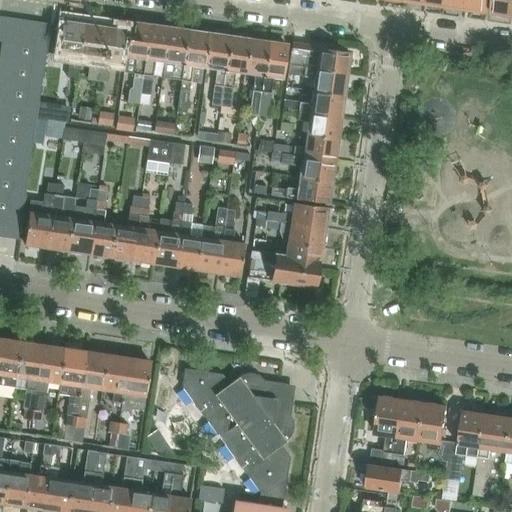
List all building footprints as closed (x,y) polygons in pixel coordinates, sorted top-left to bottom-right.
[(444,0),(444,7),(460,9),(460,7),(465,8),(465,0),(444,0)] [(465,0),(465,8),(469,9),(469,11),(485,13),(487,3),(487,0),(465,0)] [(490,12),(490,14),(507,16),(507,14),(511,15),(511,12),(511,0),(491,0),(490,11),(490,12)] [(8,43),(12,18),(0,16),(0,41),(0,42),(8,43)] [(21,45),(24,20),(12,18),(8,43),(21,45)] [(33,47),(37,22),(24,20),(21,45),(33,47)] [(60,31),(57,55),(68,56),(65,75),(75,77),(78,58),(83,24),(77,24),(78,22),(63,20),(63,22),(62,21),(60,31)] [(46,49),(50,24),(37,22),(33,47),(32,52),(45,54),(46,49)] [(86,79),(96,80),(104,27),(98,27),(98,25),(83,22),(83,24),(78,58),(88,59),(86,79)] [(125,57),(123,72),(132,73),(130,88),(128,90),(126,103),(138,104),(139,95),(140,94),(139,94),(148,27),(147,27),(147,26),(147,24),(146,23),(138,22),(136,24),(136,25),(134,25),(133,32),(128,31),(127,41),(125,57)] [(155,28),(149,27),(148,27),(139,94),(140,94),(149,95),(153,61),(162,62),(167,30),(166,30),(166,28),(165,26),(157,25),(155,27),(155,28)] [(108,62),(118,63),(120,64),(125,30),(124,30),(124,28),(109,26),(109,28),(104,27),(96,80),(105,82),(108,62)] [(186,31),(185,29),(184,29),(176,27),(174,30),(174,31),(167,30),(162,62),(172,64),(170,79),(180,80),(186,32),(186,31)] [(176,111),(185,113),(189,81),(199,83),(206,35),(204,35),(204,34),(203,31),(195,30),(193,32),(193,33),(186,32),(180,80),(175,109),(176,109),(176,111)] [(208,46),(205,68),(214,70),(209,104),(220,106),(229,39),(225,38),(223,38),(223,37),(222,35),(222,34),(214,33),(212,35),(212,36),(210,36),(208,46)] [(229,39),(220,106),(229,107),(234,73),(243,74),(248,41),(244,41),(242,40),(242,39),(241,38),(241,37),(233,36),(231,38),(231,39),(229,39)] [(248,41),(243,74),(253,75),(247,114),(256,115),(266,44),(263,43),(261,43),(261,42),(260,40),(260,39),(252,38),(250,40),(250,41),(248,41)] [(266,44),(256,115),(266,117),(271,78),(281,80),(282,80),(285,57),(287,47),(282,46),(280,46),(280,45),(279,43),(279,42),(271,41),(269,43),(269,44),(268,44),(266,44)] [(347,74),(350,52),(291,44),(288,64),(306,67),(307,56),(315,57),(313,68),(313,69),(347,74)] [(44,65),(45,54),(32,52),(29,52),(27,63),(44,65)] [(42,76),(44,65),(27,63),(25,74),(42,76)] [(301,76),(312,78),(310,91),(344,96),(347,80),(345,80),(345,75),(347,75),(347,74),(313,69),(313,68),(306,67),(288,64),(287,74),(302,76),(301,76)] [(40,87),(42,76),(25,74),(24,85),(40,87)] [(39,98),(40,87),(24,85),(22,96),(39,98)] [(297,111),(341,117),(342,116),(340,116),(340,111),(342,112),(344,96),(310,91),(308,104),(298,102),(297,104),(282,102),(281,109),(297,111)] [(37,109),(39,98),(22,96),(20,107),(37,109)] [(69,109),(53,106),(51,120),(67,122),(69,109)] [(35,121),(37,109),(20,107),(19,118),(35,121)] [(82,108),(81,119),(89,120),(91,109),(82,108)] [(297,111),(296,118),(295,120),(306,122),(304,134),(338,139),(341,123),(339,123),(339,119),(341,119),(341,117),(297,111)] [(112,113),(98,112),(96,127),(111,128),(113,113),(112,113)] [(133,118),(118,116),(117,116),(115,130),(131,132),(133,118)] [(34,132),(35,121),(19,118),(17,129),(34,132)] [(46,137),(62,140),(64,127),(65,123),(48,121),(46,137)] [(136,129),(149,131),(151,122),(138,121),(136,129)] [(155,122),(154,132),(172,135),(173,124),(155,122)] [(280,124),(279,132),(289,134),(290,125),(280,124)] [(84,130),(64,127),(62,140),(83,143),(84,130)] [(32,143),(34,132),(17,129),(15,140),(32,143)] [(84,130),(83,143),(104,146),(104,141),(105,133),(84,130)] [(218,132),(217,143),(229,144),(230,134),(218,132)] [(105,133),(104,141),(126,144),(127,136),(105,133)] [(204,133),(203,141),(215,142),(216,134),(204,133)] [(236,144),(245,145),(247,135),(237,134),(236,144)] [(272,143),(271,152),(335,161),(336,159),(334,159),(334,155),(336,155),(338,139),(304,134),(303,147),(272,143)] [(149,139),(127,136),(126,144),(148,147),(149,139)] [(148,147),(146,161),(167,164),(170,142),(149,139),(148,147)] [(30,154),(32,143),(15,140),(14,151),(30,154)] [(259,140),(258,150),(270,152),(271,152),(272,143),(273,142),(259,140)] [(167,164),(181,166),(184,144),(170,142),(167,164)] [(198,146),(198,147),(196,163),(211,165),(213,149),(214,148),(198,146)] [(234,152),(218,150),(216,164),(232,166),(233,159),(234,152)] [(29,165),(30,154),(14,151),(12,162),(29,165)] [(234,152),(233,159),(248,161),(249,154),(234,152)] [(297,177),(332,182),(335,167),(333,166),(333,161),(335,162),(335,161),(271,152),(270,152),(269,160),(289,162),(288,165),(298,166),(297,177)] [(27,176),(29,165),(12,162),(10,174),(27,176)] [(25,187),(27,176),(10,174),(9,185),(25,187)] [(317,202),(327,203),(328,198),(330,198),(332,182),(297,177),(295,189),(285,187),(285,189),(271,187),(270,195),(317,202)] [(24,241),(24,243),(25,244),(24,246),(31,247),(40,248),(41,246),(46,247),(55,184),(46,182),(44,193),(42,192),(40,209),(39,213),(31,212),(28,212),(25,233),(24,241)] [(55,184),(46,247),(51,247),(50,249),(67,252),(74,206),(75,197),(73,197),(62,195),(61,195),(62,185),(55,184)] [(24,198),(25,187),(9,185),(7,196),(24,198)] [(254,185),(253,193),(265,194),(266,187),(254,185)] [(74,206),(67,252),(83,254),(84,252),(89,253),(97,190),(88,189),(87,199),(85,208),(74,206)] [(97,190),(89,253),(93,254),(93,256),(110,258),(115,223),(114,223),(102,221),(103,209),(105,191),(97,190)] [(115,223),(110,258),(126,261),(126,259),(127,259),(131,259),(140,196),(131,195),(130,207),(129,214),(127,214),(126,225),(115,223)] [(22,209),(24,198),(7,196),(5,207),(9,207),(22,209)] [(140,196),(131,259),(136,260),(136,262),(153,265),(157,230),(146,228),(148,217),(146,217),(147,209),(147,208),(148,198),(140,196)] [(157,230),(153,265),(169,267),(169,265),(174,266),(183,203),(176,202),(174,202),(172,220),(170,220),(160,218),(158,230),(157,230)] [(280,214),(256,211),(256,212),(255,218),(323,228),(324,223),(326,223),(328,208),(326,208),(326,207),(291,202),(289,213),(280,212),(280,214)] [(183,203),(174,266),(179,266),(179,268),(195,271),(200,236),(202,225),(188,223),(191,204),(183,203)] [(18,240),(21,215),(22,209),(9,207),(8,213),(9,213),(5,238),(18,240)] [(200,236),(195,271),(212,273),(212,271),(217,272),(226,209),(217,208),(214,227),(202,225),(200,236)] [(226,209),(217,272),(222,273),(222,275),(238,277),(238,275),(239,275),(240,265),(243,242),(231,240),(233,229),(231,229),(234,211),(226,209)] [(0,236),(5,238),(9,213),(8,213),(0,211),(0,236)] [(285,243),(322,248),(325,233),(323,233),(323,228),(255,218),(254,225),(278,229),(277,231),(287,232),(285,243)] [(320,264),(322,248),(285,243),(283,254),(263,251),(263,253),(251,251),(250,259),(317,269),(318,264),(320,264)] [(314,289),(317,269),(250,259),(247,276),(247,277),(249,278),(258,279),(258,278),(286,282),(286,284),(314,289)] [(388,283),(388,284),(402,286),(403,279),(403,278),(392,277),(389,277),(388,283)] [(0,340),(0,385),(2,386),(14,388),(15,379),(21,342),(4,339),(4,341),(0,340)] [(21,342),(15,379),(25,380),(21,409),(23,409),(32,410),(33,411),(41,357),(42,347),(37,346),(38,344),(31,343),(21,342)] [(41,357),(33,411),(41,412),(42,412),(47,383),(58,384),(62,358),(64,348),(47,346),(47,348),(42,347),(41,357)] [(62,358),(58,384),(69,386),(68,395),(69,395),(66,414),(75,416),(85,353),(80,353),(80,351),(64,348),(62,358)] [(85,353),(75,416),(84,417),(85,417),(88,398),(89,398),(90,389),(101,391),(105,365),(107,355),(90,352),(90,354),(85,353)] [(105,365),(101,391),(112,392),(110,402),(121,403),(126,370),(128,360),(123,359),(123,357),(107,355),(105,365)] [(121,403),(120,411),(130,412),(131,409),(143,411),(145,397),(149,371),(150,363),(150,361),(133,359),(133,361),(128,360),(126,370),(121,403)] [(184,369),(181,388),(258,493),(257,503),(257,505),(245,503),(235,501),(233,511),(285,511),(286,509),(281,508),(281,507),(288,457),(280,445),(285,441),(288,438),(291,434),(292,429),(292,424),(291,419),(289,416),(292,394),(291,396),(287,395),(283,389),(283,385),(285,385),(285,384),(264,381),(261,377),(256,375),(252,374),(247,374),(242,375),(238,377),(228,385),(222,375),(184,369)] [(383,451),(373,449),(371,460),(392,464),(394,452),(402,399),(379,395),(376,418),(373,418),(371,431),(386,434),(383,451)] [(402,399),(394,452),(404,454),(407,439),(418,440),(424,402),(402,399)] [(424,402),(418,440),(429,442),(429,448),(439,450),(438,454),(443,461),(446,462),(449,441),(442,440),(445,415),(446,408),(447,405),(424,402)] [(449,441),(446,462),(444,479),(460,481),(464,454),(478,456),(484,411),(466,408),(466,413),(460,412),(459,423),(460,423),(457,442),(449,441)] [(23,409),(21,419),(30,420),(32,410),(23,409)] [(32,410),(30,420),(40,422),(41,412),(33,411),(32,410)] [(478,456),(472,495),(483,497),(490,449),(506,451),(510,425),(511,415),(490,412),(490,416),(485,415),(486,411),(484,411),(478,456)] [(63,438),(62,439),(72,441),(75,416),(66,414),(65,425),(63,438)] [(75,416),(72,441),(80,442),(82,428),(84,417),(75,416)] [(109,421),(107,431),(110,431),(116,432),(118,422),(109,421)] [(118,422),(116,432),(125,434),(127,423),(118,422)] [(21,433),(23,425),(10,423),(9,431),(21,433)] [(147,438),(155,451),(166,444),(157,431),(147,438)] [(33,443),(24,441),(22,452),(32,454),(33,443)] [(43,444),(41,455),(50,456),(51,445),(43,444)] [(50,456),(58,457),(59,446),(51,445),(50,456)] [(9,460),(0,458),(0,454),(1,447),(0,446),(0,504),(2,505),(9,460)] [(71,480),(68,503),(66,511),(86,511),(96,452),(87,451),(84,471),(83,471),(81,482),(71,480)] [(96,452),(86,511),(106,511),(111,486),(101,484),(105,453),(96,452)] [(394,452),(392,464),(404,465),(405,454),(404,454),(394,452)] [(127,457),(125,467),(124,477),(122,477),(120,487),(111,486),(106,511),(126,511),(135,458),(127,457)] [(139,490),(144,459),(135,458),(126,511),(147,511),(150,492),(139,490)] [(27,474),(28,462),(19,461),(19,462),(9,460),(2,505),(17,507),(17,505),(22,506),(27,474)] [(166,462),(163,483),(161,483),(160,493),(150,492),(147,511),(167,511),(174,463),(166,462)] [(187,511),(190,497),(179,496),(184,465),(174,463),(167,511),(187,511)] [(37,475),(27,474),(22,506),(22,508),(23,508),(31,509),(37,510),(37,508),(42,509),(49,465),(40,464),(39,464),(37,475)] [(430,473),(367,464),(366,465),(369,466),(368,470),(366,470),(363,487),(373,488),(388,490),(389,491),(398,492),(400,492),(402,480),(418,482),(418,481),(429,482),(430,473)] [(49,465),(42,509),(47,510),(47,511),(49,511),(60,511),(61,511),(62,511),(63,502),(67,479),(56,478),(58,467),(56,466),(49,465)] [(203,487),(201,499),(222,502),(223,490),(203,487)] [(385,511),(389,491),(388,490),(388,494),(375,493),(365,491),(361,511),(385,511)] [(398,492),(389,491),(385,511),(395,511),(396,507),(398,492)] [(414,495),(412,507),(428,510),(430,498),(414,495)] [(449,511),(451,501),(435,499),(434,508),(437,511),(449,511)]
